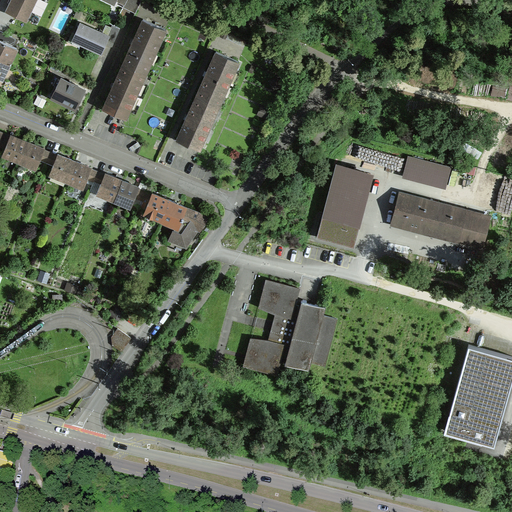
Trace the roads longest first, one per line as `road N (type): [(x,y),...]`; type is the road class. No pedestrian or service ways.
road 1 (residential): [(232,207),(325,83),(345,68),(204,0)]
road 2 (primary): [(396,511),(77,434)]
road 3 (residential): [(77,434),(232,207)]
road 4 (residential): [(232,207),(0,109)]
road 5 (primary): [(73,451),(296,511)]
road 6 (track): [(368,78),(345,68),(382,31),(454,4),(511,7)]
road 7 (track): [(511,323),(371,280)]
road 8 (track): [(511,109),(368,78)]
